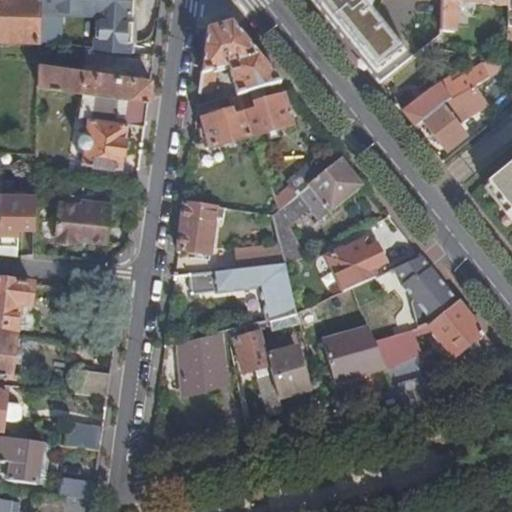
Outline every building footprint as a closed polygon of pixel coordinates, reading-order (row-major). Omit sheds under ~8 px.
[(0,0),(0,38),(40,40),(40,0),(0,0)] [(80,0),(40,0),(40,40),(79,46),(79,44),(80,32),(80,31),(80,0)] [(96,0),(80,0),(80,31),(100,31),(102,5),(97,4),(96,0)] [(419,0),(418,55),(428,47),(441,36),(441,32),(441,0),(419,0)] [(456,2),(506,6),(507,5),(506,0),(441,0),(441,32),(454,33),(456,2)] [(207,30),(198,95),(213,91),(216,70),(228,67),(229,73),(225,74),(227,80),(231,79),(236,96),(238,95),(264,88),(280,83),(231,22),(207,30)] [(103,33),(80,32),(79,44),(101,47),(103,33)] [(79,46),(40,40),(39,46),(81,52),(83,46),(79,46)] [(153,62),(154,56),(107,50),(106,55),(153,62)] [(488,79),(506,68),(500,66),(488,62),(481,67),(488,79)] [(147,101),(150,80),(39,63),(39,85),(83,91),(147,101)] [(403,114),(414,128),(423,121),(438,109),(468,90),(488,79),(481,67),(443,90),(439,85),(403,114)] [(264,88),(238,95),(242,109),(251,107),(253,112),(257,110),(256,107),(259,103),(268,101),(264,88)] [(438,109),(423,121),(447,151),(463,138),(450,121),(476,105),(468,90),(438,109)] [(144,125),(147,101),(83,91),(79,116),(88,118),(86,132),(82,133),(79,136),(78,140),(80,144),(85,148),(83,163),(122,168),(128,123),(144,125)] [(238,95),(236,96),(229,98),(234,117),(231,118),(229,115),(225,113),(202,120),(209,150),(250,137),(242,109),(238,95)] [(242,109),(250,137),(291,125),(283,96),(268,101),(259,103),(256,107),(257,110),(253,112),(251,107),(242,109)] [(364,186),(342,160),(319,178),(279,211),(272,217),(279,245),(284,265),(285,266),(298,262),(289,226),(309,209),(319,222),(364,186)] [(511,163),(488,183),(511,212),(511,163)] [(279,211),(319,178),(309,165),(288,183),(291,187),(275,200),(279,211)] [(35,232),(35,196),(1,193),(0,211),(0,217),(0,251),(19,252),(20,231),(35,232)] [(106,244),(110,209),(60,203),(56,239),(106,244)] [(216,210),(184,205),(177,250),(210,255),(216,210)] [(351,289),(375,278),(372,270),(385,264),(377,246),(367,250),(363,242),(343,251),(342,250),(327,257),(343,293),(351,289)] [(284,265),(279,245),(236,250),(238,270),(284,265)] [(458,302),(421,257),(387,273),(430,325),(458,302)] [(238,270),(188,275),(189,297),(259,289),(267,325),(272,332),(291,328),(287,317),(297,314),(285,266),(284,265),(238,270)] [(32,285),(0,281),(0,335),(14,337),(14,331),(17,330),(20,305),(30,306),(32,285)] [(343,293),(334,297),(338,306),(355,298),(351,289),(343,293)] [(484,335),(458,302),(430,325),(429,326),(454,358),(484,335)] [(322,303),(297,314),(300,326),(301,327),(323,318),(320,311),(324,309),(322,303)] [(300,326),(297,314),(287,317),(291,328),(300,326)] [(272,332),(267,325),(266,324),(257,325),(260,335),(272,332)] [(260,335),(257,325),(251,327),(254,335),(234,341),(243,374),(269,366),(266,357),(260,335)] [(334,384),(386,370),(374,342),(368,329),(322,341),(334,384)] [(374,342),(386,370),(419,356),(411,331),(374,342)] [(0,377),(11,379),(16,337),(14,337),(0,335),(0,377)] [(218,335),(180,345),(183,397),(228,385),(223,368),(218,335)] [(269,366),(272,376),(278,399),(308,392),(296,349),(266,357),(269,366)] [(107,399),(111,375),(77,371),(74,395),(107,399)] [(267,418),(282,414),(278,399),(272,376),(256,381),(267,418)] [(100,451),(103,428),(69,424),(66,447),(100,451)] [(0,480),(37,486),(43,444),(1,439),(0,438),(0,480)] [(94,502),(96,485),(63,481),(60,497),(94,502)] [(0,511),(18,511),(19,504),(0,501),(0,511)]
